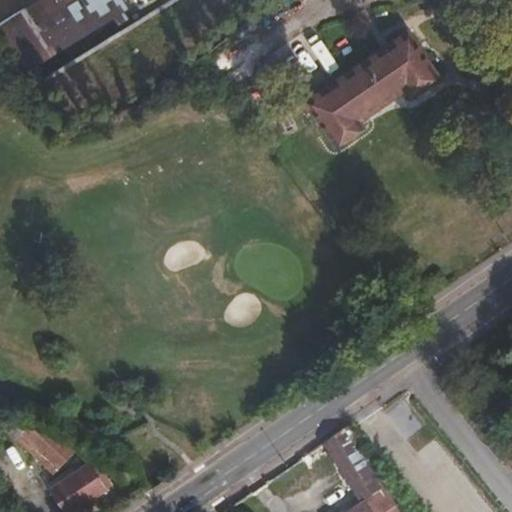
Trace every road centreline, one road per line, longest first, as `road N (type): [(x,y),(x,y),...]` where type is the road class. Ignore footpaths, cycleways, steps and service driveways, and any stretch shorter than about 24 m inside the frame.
road 1 (primary): [(399,360),(173,511)]
road 2 (unclassified): [(399,360),(511,500)]
road 3 (primary): [(511,282),(399,360)]
